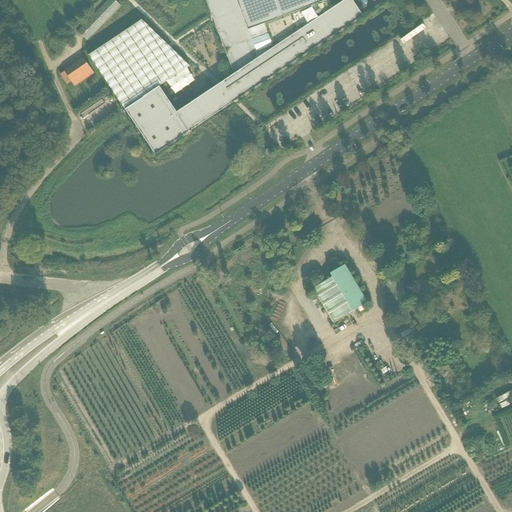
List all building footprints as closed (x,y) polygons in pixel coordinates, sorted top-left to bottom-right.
[(77,31),(87,41),(93,35),(99,28),(106,21),(121,6),(114,0),(106,0),(93,14),(81,27),(80,28),(77,31)] [(142,20),(89,55),(112,90),(124,107),(155,155),(192,130),(190,127),(204,117),(207,115),(230,100),(232,99),(234,97),(241,93),(244,91),(246,94),(256,88),(363,16),(362,14),(352,0),(345,0),(332,9),(328,0),(206,0),(234,74),(179,111),(177,113),(159,86),(189,66),(142,20)] [(65,71),(60,75),(67,85),(72,81),(65,71)] [(332,277),(312,289),(333,323),(367,303),(350,273),(345,265),(330,274),(332,277)] [(498,401),(511,396),(511,393),(511,391),(496,397),(498,401)]
